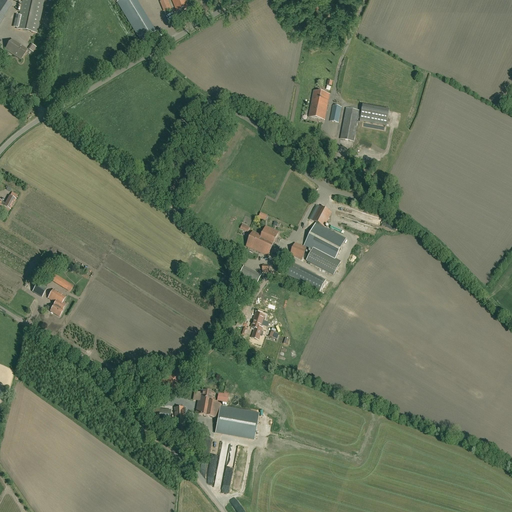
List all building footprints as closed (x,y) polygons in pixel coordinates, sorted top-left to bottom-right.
[(23,0),(20,16),(16,15),(13,28),(16,29),(37,34),(40,21),(44,0),(23,0)] [(172,0),(177,13),(189,8),(185,0),(172,0)] [(132,25),(155,14),(150,5),(127,16),(132,25)] [(147,20),(133,29),(141,42),(155,34),(147,20)] [(17,50),(20,45),(12,40),(5,50),(14,56),(18,50),(17,50)] [(18,50),(14,56),(21,60),(28,50),(20,45),(17,50),(18,50)] [(325,121),(330,95),(314,92),(309,118),(325,121)] [(338,123),(341,108),(333,106),(330,122),(338,123)] [(386,126),(389,111),(363,106),(362,112),(359,112),(346,109),(340,139),(353,142),(358,119),(360,119),(360,121),(386,126)] [(0,207),(9,212),(10,210),(15,200),(10,197),(6,204),(2,202),(0,200),(0,207)] [(265,221),(267,216),(261,213),(258,219),(265,221)] [(316,224),(304,246),(312,250),(306,262),(334,276),(341,262),(335,259),(346,239),(316,224)] [(250,228),(242,225),(240,229),(248,233),(250,228)] [(257,246),(255,251),(268,256),(278,233),(266,227),(261,236),(263,237),(259,245),(256,243),(255,245),(257,246)] [(263,237),(261,236),(253,232),(246,247),(255,251),(257,246),(255,245),(256,243),(259,245),(263,237)] [(302,260),(306,248),(295,244),(290,255),(302,260)] [(320,292),(326,281),(292,263),(286,274),(320,292)] [(257,274),(252,283),(257,285),(261,276),(257,274)] [(74,286),(54,275),(51,281),(70,293),(74,286)] [(38,282),(32,292),(42,298),(48,288),(38,282)] [(53,290),(48,299),(56,303),(54,306),(50,312),(59,317),(63,311),(62,311),(64,307),(65,306),(61,304),(65,297),(53,290)] [(252,325),(251,328),(255,329),(252,339),(259,341),(260,336),(261,337),(262,332),(261,332),(262,331),(263,328),(261,328),(262,326),(262,325),(263,326),(264,322),(263,321),(265,317),(256,314),(252,325)] [(175,368),(161,381),(171,392),(186,379),(175,368)] [(195,415),(217,419),(215,434),(254,441),(259,415),(224,409),(223,411),(220,411),(221,404),(213,403),(214,394),(210,393),(210,390),(204,389),(204,392),(200,391),(195,415)] [(217,401),(227,403),(228,395),(227,395),(227,394),(224,393),(223,394),(218,393),(217,401)] [(170,419),(171,411),(147,407),(145,420),(147,420),(146,422),(168,425),(168,424),(169,424),(170,419)] [(176,443),(186,443),(184,408),(174,408),(176,443)] [(234,469),(236,461),(229,460),(228,468),(234,469)] [(207,476),(214,477),(217,462),(210,461),(207,476)]
